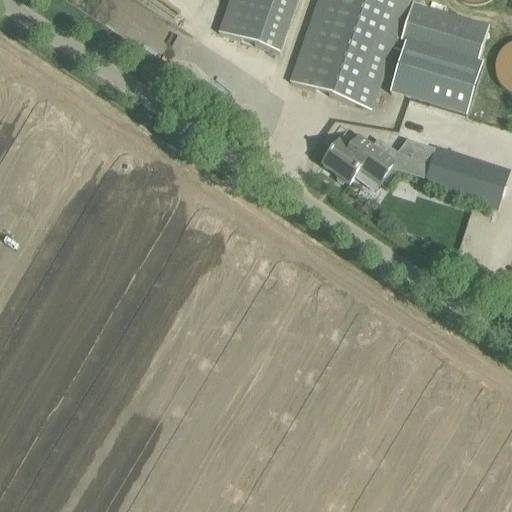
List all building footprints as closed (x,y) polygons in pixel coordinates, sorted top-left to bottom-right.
[(231,0),(219,36),(280,57),(300,0),(231,0)] [(321,0),(291,85),(371,113),(410,0),(321,0)] [(413,6),(401,44),(406,46),(478,68),(490,28),(413,6)] [(478,68),(406,46),(403,55),(391,96),(467,119),(482,70),(478,68)] [(356,179),(376,193),(396,166),(360,140),(350,153),(339,145),(323,168),(350,187),(356,179)] [(424,189),(499,212),(511,174),(436,150),(424,189)]
